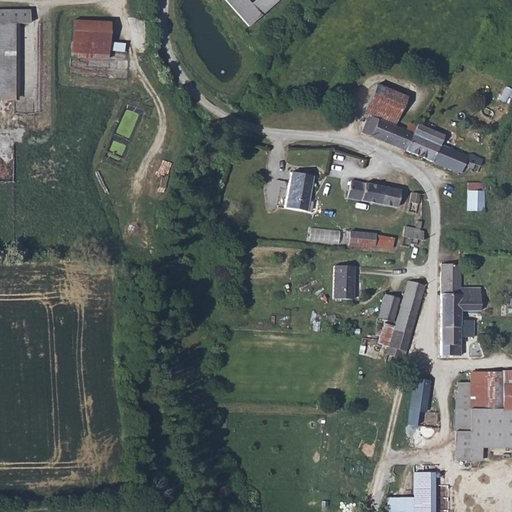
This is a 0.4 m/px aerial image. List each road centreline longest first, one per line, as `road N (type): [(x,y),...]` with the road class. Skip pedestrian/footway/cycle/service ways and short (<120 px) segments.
road 1 (unclassified): [(423,363),(437,209),(429,185),(414,167),(372,148),(228,120),(195,97),(176,69),(164,42),(163,0)]
road 2 (track): [(373,511),(406,369),(511,363)]
